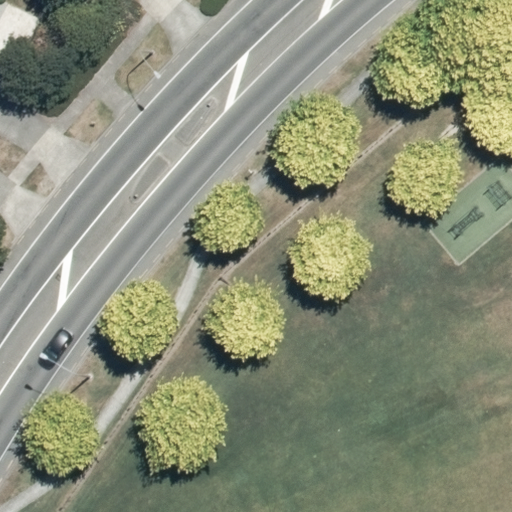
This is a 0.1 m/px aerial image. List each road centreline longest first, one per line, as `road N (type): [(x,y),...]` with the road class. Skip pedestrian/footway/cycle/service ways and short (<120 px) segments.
road 1 (secondary): [(373,0),(142,229),(0,423)]
road 2 (secondary): [(0,318),(126,151),(269,0)]
